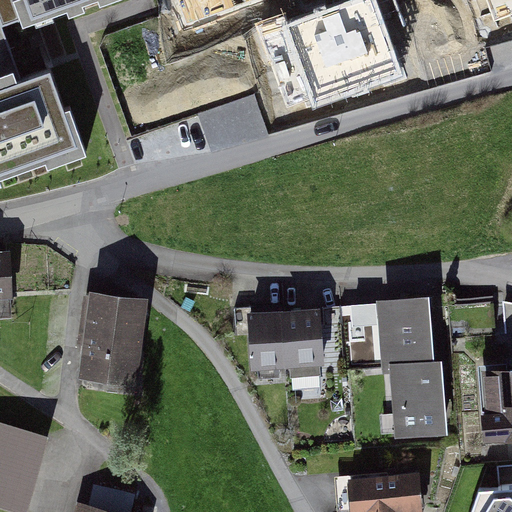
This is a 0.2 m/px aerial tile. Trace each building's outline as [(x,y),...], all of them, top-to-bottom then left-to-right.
[(0,0),(0,30),(19,24),(22,34),(113,0),(0,0)] [(0,88),(19,82),(0,31),(0,88)] [(50,72),(19,82),(0,88),(0,183),(85,153),(69,107),(63,109),(50,72)] [(81,380),(132,387),(144,306),(93,298),(81,380)] [(394,368),(431,366),(428,303),(380,305),(383,373),(394,372),(394,368)] [(288,373),(325,370),(321,310),(284,313),(288,373)] [(252,375),(288,373),(284,313),(248,315),(252,375)] [(394,368),(394,372),(397,437),(444,435),(440,365),(431,366),(394,368)] [(511,375),(484,378),(489,440),(511,437),(511,375)] [(0,502),(19,507),(37,432),(0,423),(0,502)] [(354,511),(419,511),(416,478),(352,484),(354,511)] [(511,511),(511,487),(479,491),(471,511),(511,511)] [(123,511),(69,499),(66,511),(123,511)]
